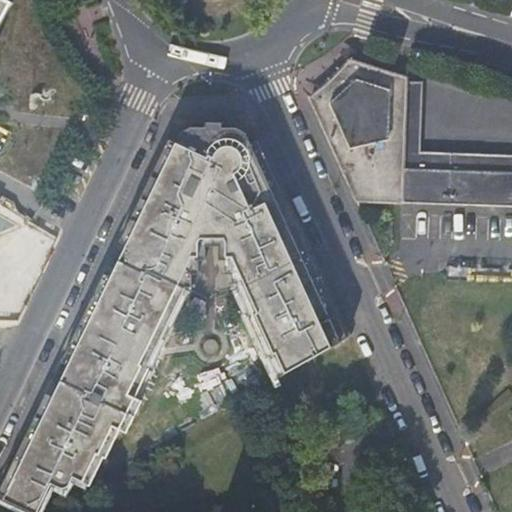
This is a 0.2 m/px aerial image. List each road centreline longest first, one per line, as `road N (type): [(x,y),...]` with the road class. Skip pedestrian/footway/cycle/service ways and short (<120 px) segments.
road 1 (residential): [(464,511),(261,58)]
road 2 (tertiary): [(163,59),(29,342)]
road 3 (secondary): [(309,12),(487,37)]
